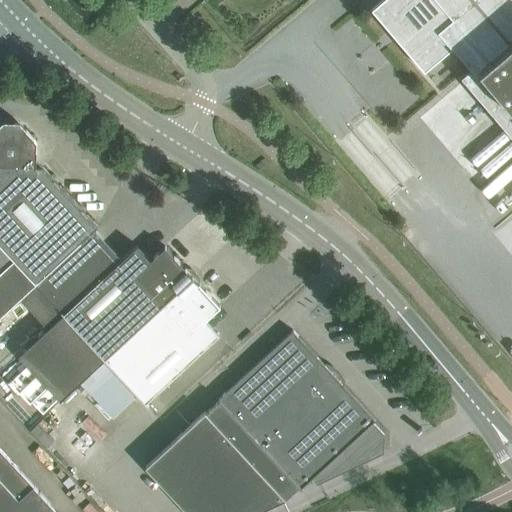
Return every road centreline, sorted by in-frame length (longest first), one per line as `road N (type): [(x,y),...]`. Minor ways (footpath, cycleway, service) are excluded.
road 1 (unclassified): [(195,156),(373,275),(492,425)]
road 2 (unclassified): [(195,156),(25,27)]
road 3 (unclassified): [(195,156),(203,104),(197,76),(129,0)]
